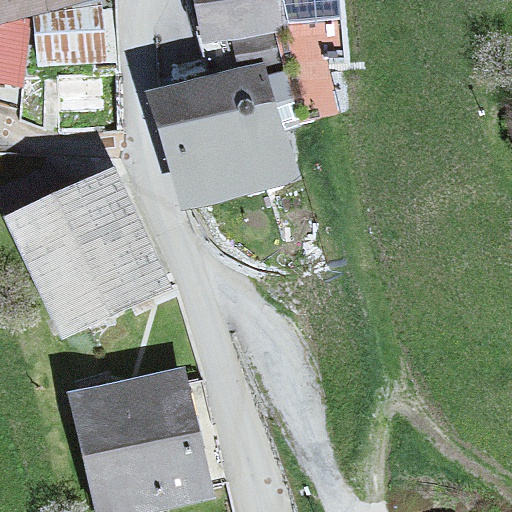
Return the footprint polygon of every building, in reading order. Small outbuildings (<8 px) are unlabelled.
[(89,0),(0,0),(0,27),(91,8),(89,0)] [(205,0),(210,46),(284,39),(280,1),(289,0),(205,0)] [(264,72),(167,100),(188,175),(286,146),(264,72)] [(117,81),(62,83),(64,142),(119,141),(117,81)] [(111,188),(18,226),(68,348),(161,310),(111,188)] [(186,388),(80,410),(101,511),(186,511),(211,507),(186,388)]
